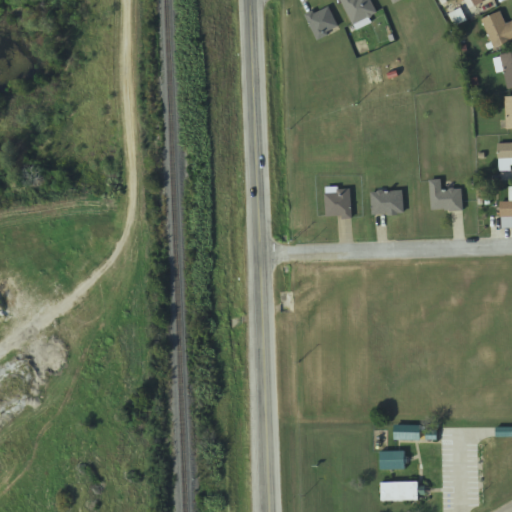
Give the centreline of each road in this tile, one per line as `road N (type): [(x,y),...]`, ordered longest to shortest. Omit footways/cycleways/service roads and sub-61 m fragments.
road 1 (tertiary): [(252,0),(264,511)]
road 2 (residential): [(255,246),(429,249),(511,241)]
